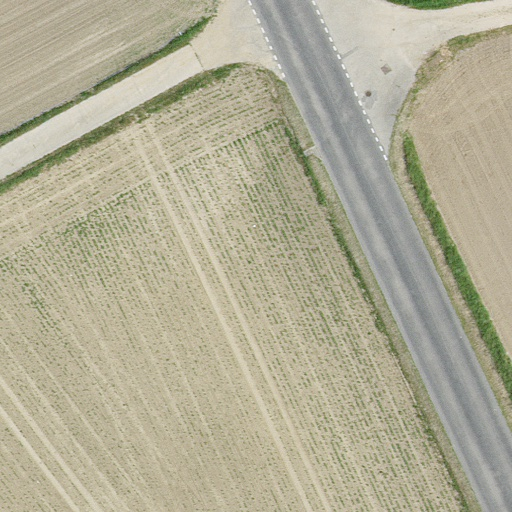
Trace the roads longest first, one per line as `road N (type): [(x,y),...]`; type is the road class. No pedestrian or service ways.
road 1 (tertiary): [(271,0),(504,511)]
road 2 (track): [(0,163),(279,17)]
road 3 (track): [(299,58),(511,14)]
